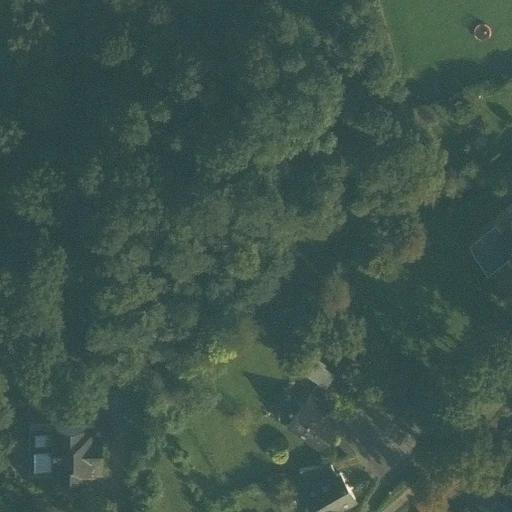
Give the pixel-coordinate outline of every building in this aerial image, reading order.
[(511,225),(511,226),(511,227),(502,236),(499,239),(511,254),(511,225)] [(502,236),(495,227),(479,240),(487,250),(489,248),(503,266),(511,258),(511,254),(499,239),(502,236)] [(487,250),(479,240),(469,248),(474,258),(487,279),(503,266),(489,248),(487,250)] [(153,322),(140,319),(135,337),(148,341),(153,322)] [(143,362),(148,341),(135,337),(130,358),(143,362)] [(300,371),(314,380),(323,367),(324,364),(311,355),(300,371)] [(334,374),(323,367),(314,380),(325,388),(334,374)] [(186,382),(170,391),(181,413),(198,404),(186,382)] [(288,427),(319,448),(337,422),(325,414),(329,408),(310,394),(288,427)] [(55,423),(55,442),(55,470),(57,470),(57,472),(61,476),(69,476),(73,472),(73,471),(94,471),(94,468),(94,456),(101,456),(101,431),(94,431),(94,423),(55,422),(55,423)] [(55,442),(55,423),(30,423),(30,441),(55,442)] [(30,470),(55,470),(55,442),(30,441),(30,470)] [(299,471),(309,488),(324,479),(330,480),(337,476),(330,464),(299,471)] [(303,492),(315,511),(334,511),(355,500),(340,474),(337,476),(330,480),(324,479),(309,488),(303,492)]
